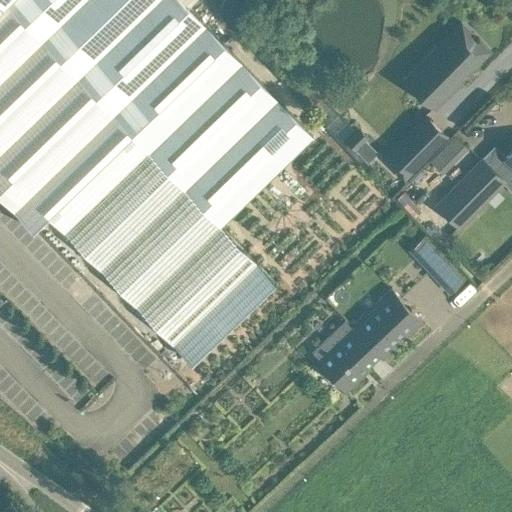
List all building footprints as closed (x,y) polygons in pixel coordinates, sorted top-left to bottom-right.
[(0,0),(0,180),(20,201),(13,208),(32,227),(35,225),(49,211),(191,360),(275,278),(220,222),(313,132),(224,42),(183,0),(0,0)] [(473,31),(466,25),(461,21),(437,45),(439,48),(408,80),(434,105),(465,74),(463,72),(469,66),(471,68),(490,49),(479,38),(477,40),(470,34),(473,31)] [(404,178),(429,153),(407,132),(383,156),(404,178)] [(511,150),(494,168),(483,156),(449,191),(436,203),(465,232),(478,219),(472,213),(505,179),(511,185),(511,150)] [(437,152),(430,159),(442,172),(450,165),(437,152)] [(435,244),(423,255),(434,266),(445,255),(435,244)] [(401,301),(403,299),(392,286),(376,300),(379,303),(369,313),(366,310),(351,324),(378,353),(382,358),(390,350),(389,349),(392,346),(393,347),(397,344),(396,343),(399,340),(400,341),(403,338),(402,337),(405,333),(407,335),(423,319),(411,307),(408,309),(401,301)] [(351,324),(348,322),(338,332),(336,329),(319,345),(314,350),(320,356),(317,358),(346,389),(370,366),(367,363),(378,353),(351,324)]
